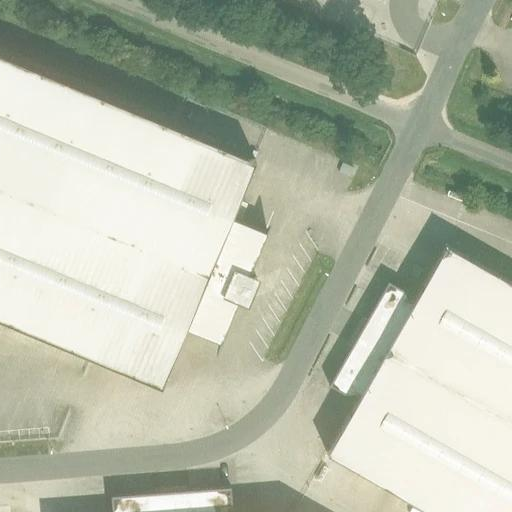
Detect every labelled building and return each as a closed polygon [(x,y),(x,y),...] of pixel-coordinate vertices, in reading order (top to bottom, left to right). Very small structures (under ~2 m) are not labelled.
[(253,158),(0,54),(0,316),(162,383),(185,327),(232,218),(253,158)] [(266,231),(232,218),(185,327),(221,342),(234,311),(221,306),(234,271),(249,277),(266,231)] [(511,511),(511,280),(441,240),(410,293),(352,395),(320,450),(429,511),(511,511)] [(249,277),(234,271),(221,306),(234,311),(246,315),(259,281),(249,277)] [(329,382),(352,395),(410,293),(388,280),(329,382)] [(110,498),(111,511),(230,511),(229,489),(110,498)]
